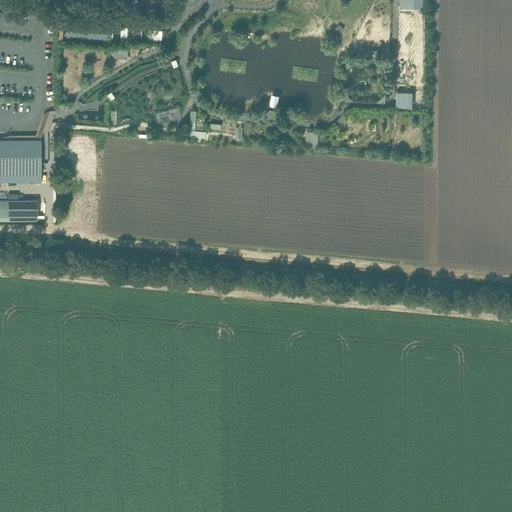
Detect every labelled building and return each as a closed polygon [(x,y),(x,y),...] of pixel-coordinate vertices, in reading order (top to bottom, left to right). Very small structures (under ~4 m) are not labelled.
[(65,21),(64,36),(112,40),(113,26),(65,21)] [(162,40),(162,28),(147,28),(147,40),(162,40)] [(112,48),(112,53),(116,56),(122,56),(126,54),(126,49),(122,46),(117,46),(112,48)] [(111,91),(106,94),(107,94),(108,96),(111,100),(115,97),(114,96),(113,94),(112,92),(111,91)] [(413,91),(397,91),(397,107),(413,107),(413,91)] [(272,94),(270,106),(277,107),(280,95),(272,94)] [(178,121),(181,114),(179,106),(155,113),(158,123),(163,126),(178,121)] [(195,118),(196,110),(195,110),(190,109),(189,120),(188,136),(195,136),(206,137),(206,131),(203,131),(194,130),(195,123),(195,118)] [(270,109),(267,112),(268,117),(273,118),(277,115),(275,110),(270,109)] [(338,124),(345,116),(342,114),(335,122),(338,124)] [(306,130),(305,146),(317,147),(318,145),(318,134),(319,131),(315,131),(306,130)] [(0,181),(40,181),(40,145),(40,139),(38,139),(31,139),(0,139),(0,181)] [(37,199),(0,198),(0,214),(37,215),(37,199)]
